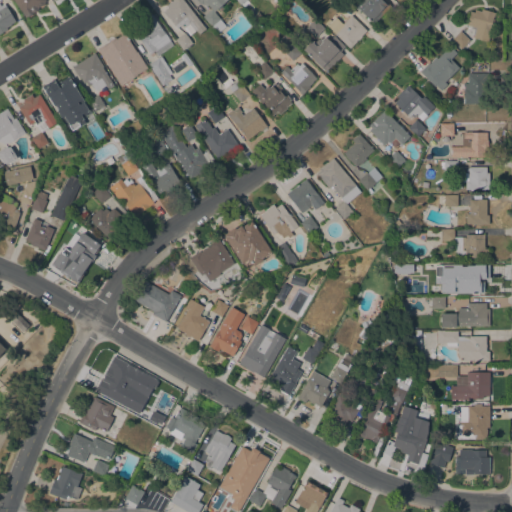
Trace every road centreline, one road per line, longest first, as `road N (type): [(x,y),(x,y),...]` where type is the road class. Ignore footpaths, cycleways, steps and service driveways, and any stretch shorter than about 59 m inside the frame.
road 1 (residential): [(441,0),(306,134),(158,237),(121,275),(47,407),(3,511)]
road 2 (residential): [(511,501),(432,497),(383,483),(0,268)]
road 3 (residential): [(113,0),(0,71)]
